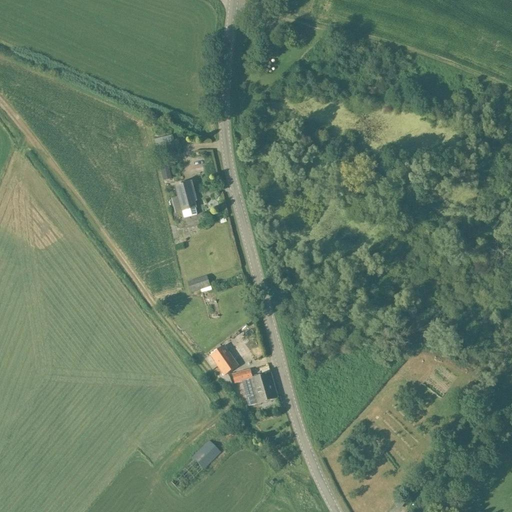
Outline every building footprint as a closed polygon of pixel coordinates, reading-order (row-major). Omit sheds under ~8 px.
[(174,143),(173,135),(153,140),(155,148),(166,145),(169,155),(176,153),(173,143),(174,143)] [(164,181),(172,179),(169,166),(161,168),(164,181)] [(198,214),(196,208),(194,201),(196,201),(191,183),(176,187),(179,197),(172,199),(176,214),(183,212),(184,218),(198,214)] [(212,291),(211,287),(207,276),(188,283),(192,294),(201,290),(201,293),(203,293),(212,291)] [(225,377),(227,375),(239,366),(225,346),(210,356),(225,377)] [(253,377),(251,370),(233,374),(235,382),(253,377)] [(278,399),(271,373),(242,382),(246,395),(249,406),(259,404),(259,405),(278,399)] [(180,492),(203,470),(220,453),(209,441),(198,452),(191,458),(193,460),(170,482),(180,492)]
